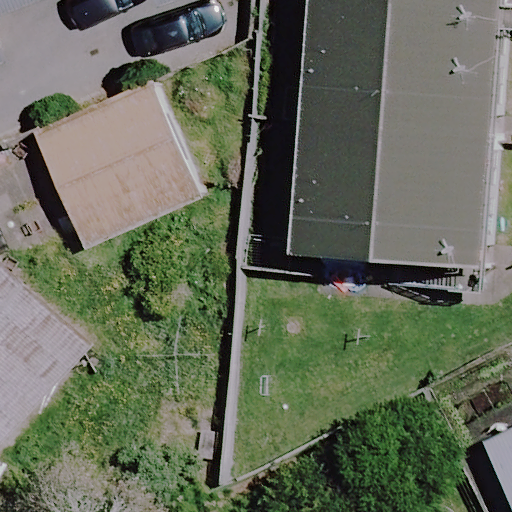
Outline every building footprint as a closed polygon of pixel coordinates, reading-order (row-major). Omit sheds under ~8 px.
[(149,0),(151,5),(164,0),(0,0),(0,64),(4,63),(0,50),(0,8),(22,0),(149,0)] [(507,0),(326,0),(306,262),(486,276),(507,0)] [(205,205),(157,91),(35,143),(84,257),(205,205)] [(0,459),(98,354),(0,263),(0,459)] [(511,442),(457,469),(475,507),(509,491),(511,497),(511,442)]
